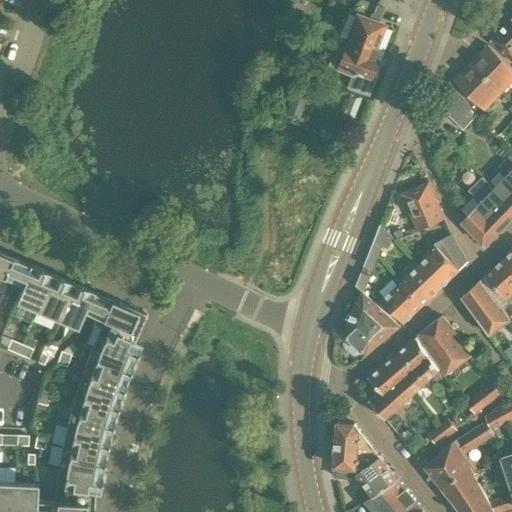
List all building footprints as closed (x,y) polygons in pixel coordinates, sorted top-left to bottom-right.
[(342,37),(342,38),(375,50),(384,26),(368,19),(370,15),(374,4),(361,0),(356,0),(353,9),(356,15),(347,39),(342,37)] [(511,27),(508,23),(490,41),(492,42),(511,59),(511,27)] [(375,50),(342,38),(339,46),(335,45),(326,65),(336,68),(335,69),(351,76),(347,86),(367,94),(378,68),(380,62),(375,61),(379,52),(374,50),(375,50)] [(471,63),(501,92),(511,80),(511,68),(488,46),(471,63)] [(501,92),(471,63),(454,81),(484,110),(501,92)] [(450,115),(464,99),(453,86),(438,101),(450,111),(448,113),(450,115)] [(299,118),(305,100),(293,96),(286,114),(299,118)] [(464,99),(450,115),(463,126),(477,114),(464,99)] [(499,169),(507,177),(495,189),(511,208),(511,157),(499,169)] [(418,230),(444,219),(429,183),(402,194),(418,230)] [(511,217),(511,208),(495,189),(463,222),(485,246),(511,217)] [(380,224),(373,242),(382,246),(388,249),(392,237),(380,224)] [(399,231),(392,233),(395,240),(402,237),(399,231)] [(418,266),(439,289),(467,263),(451,234),(434,244),(437,249),(418,266)] [(382,246),(373,242),(363,266),(373,270),(378,257),(382,246)] [(23,262),(0,251),(0,286),(3,279),(9,282),(14,284),(21,287),(30,265),(23,262)] [(511,267),(504,259),(485,277),(510,304),(511,302),(511,267)] [(30,265),(21,287),(15,302),(36,311),(51,276),(52,274),(30,265)] [(418,266),(400,283),(421,306),(439,289),(418,266)] [(363,293),(370,276),(361,273),(355,286),(363,293)] [(51,276),(36,311),(56,319),(71,284),(72,282),(52,274),(51,276)] [(3,296),(9,282),(3,279),(0,286),(0,294),(1,295),(3,296)] [(490,335),(510,320),(481,279),(462,296),(478,318),(490,335)] [(71,284),(56,319),(77,328),(80,321),(79,320),(91,292),(92,291),(72,282),(71,284)] [(421,306),(400,283),(382,301),(403,323),(421,306)] [(92,291),(91,292),(79,320),(80,321),(83,313),(95,318),(92,326),(100,329),(133,343),(134,342),(145,314),(92,291)] [(367,353),(399,326),(363,293),(356,302),(345,332),(349,336),(348,337),(349,338),(345,343),(345,347),(354,354),(358,354),(362,350),(363,351),(364,349),(367,353)] [(442,317),(417,337),(438,370),(442,375),(471,354),(457,335),(442,317)] [(0,343),(5,345),(7,335),(20,338),(21,331),(2,327),(0,336),(0,343)] [(133,343),(100,329),(92,347),(134,364),(141,345),(134,342),(133,343)] [(417,337),(400,351),(426,381),(438,370),(417,337)] [(18,352),(22,343),(11,338),(7,347),(18,352)] [(33,347),(22,343),(18,352),(29,356),(33,347)] [(92,347),(85,366),(127,382),(134,364),(92,347)] [(60,356),(69,359),(71,353),(62,350),(60,356)] [(42,351),(38,361),(44,363),(48,354),(42,351)] [(426,381),(400,351),(384,364),(411,394),(426,381)] [(69,359),(60,356),(58,362),(67,365),(69,359)] [(411,394),(384,364),(369,377),(381,390),(370,400),(385,419),(411,394)] [(85,366),(78,386),(121,400),(127,382),(85,366)] [(475,413),(501,393),(497,388),(492,382),(466,402),(475,413)] [(78,386),(72,406),(115,418),(121,400),(78,386)] [(39,395),(48,398),(50,392),(41,389),(39,395)] [(48,398),(39,395),(37,401),(47,404),(48,398)] [(115,418),(72,406),(67,426),(110,437),(115,418)] [(510,421),(504,408),(485,418),(487,422),(493,437),(494,436),(491,430),(510,421)] [(437,426),(447,438),(457,430),(456,428),(448,418),(437,426)] [(358,474),(381,457),(355,424),(339,422),(338,439),(336,439),(335,450),(337,450),(335,466),(336,466),(335,476),(352,478),(353,468),(354,468),(358,474)] [(487,422),(456,442),(455,441),(426,467),(443,489),(473,465),(468,456),(466,457),(465,454),(493,437),(487,422)] [(110,437),(67,426),(64,436),(62,446),(104,455),(106,456),(110,437)] [(447,438),(437,426),(428,433),(430,437),(437,446),(447,438)] [(18,434),(2,433),(1,443),(15,444),(17,444),(18,434)] [(37,433),(36,440),(46,442),(47,435),(37,433)] [(18,434),(17,444),(28,444),(29,434),(18,434)] [(46,442),(36,440),(35,446),(44,448),(46,442)] [(60,457),(58,467),(103,474),(106,456),(104,455),(62,446),(60,457)] [(511,454),(501,458),(504,465),(511,489),(511,454)] [(381,457),(358,474),(374,495),(398,478),(382,457),(381,458),(381,457)] [(0,476),(12,477),(13,465),(0,464),(0,476)] [(473,465),(443,489),(461,511),(499,511),(511,508),(511,494),(490,502),(475,474),(478,472),(473,465)] [(57,478),(55,489),(68,491),(94,495),(95,494),(99,495),(103,474),(58,467),(57,478)] [(374,495),(366,500),(375,511),(423,511),(425,510),(398,478),(374,495)] [(12,511),(14,482),(0,481),(0,511),(12,511)] [(37,484),(14,482),(12,511),(35,511),(36,500),(37,484)] [(54,501),(36,500),(35,511),(93,511),(94,495),(68,491),(55,489),(54,501)]
